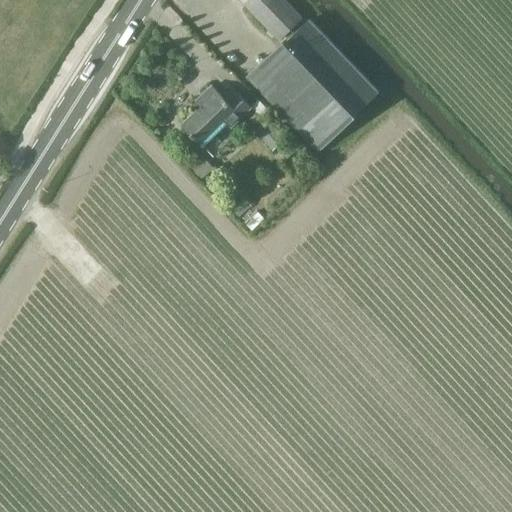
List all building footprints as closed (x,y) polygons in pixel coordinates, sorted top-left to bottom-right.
[(241,0),(279,40),(303,18),(286,0),(241,0)] [(246,76),(318,152),(356,117),(355,115),(379,92),(310,19),(285,42),(284,41),(246,76)] [(231,126),(251,107),(234,89),(224,98),(212,85),(201,96),(206,101),(182,124),(200,144),(224,120),(231,126)] [(254,132),(272,150),(285,138),(267,120),(254,132)] [(184,141),(174,150),(185,161),(189,156),(194,161),(199,156),(184,141)]
